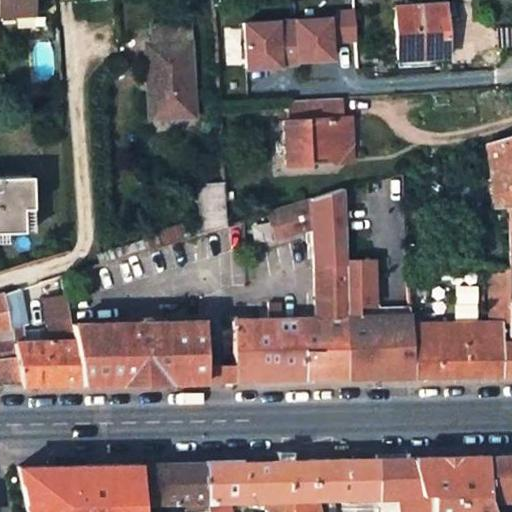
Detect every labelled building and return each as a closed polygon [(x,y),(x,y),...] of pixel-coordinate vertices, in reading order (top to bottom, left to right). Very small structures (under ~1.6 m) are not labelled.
[(0,0),(0,13),(35,11),(34,0),(0,0)] [(213,17),(239,15),(238,2),(212,4),(213,17)] [(442,3),(393,7),(396,59),(423,57),(446,55),(442,3)] [(326,40),(352,39),(350,9),(325,10),(326,40)] [(324,13),(281,15),(284,61),(326,58),(324,13)] [(274,67),(272,16),(232,17),(235,68),(274,67)] [(151,42),(145,43),(148,117),(192,115),(187,25),(150,27),(151,42)] [(423,57),(396,59),(397,67),(424,65),(423,57)] [(339,96),(288,99),(289,117),(282,118),(283,135),(289,134),(290,148),(284,149),(285,164),(307,162),(306,154),(323,153),(329,160),(347,142),(346,115),(340,116),(339,96)] [(511,136),(484,144),(490,207),(508,206),(511,205),(511,136)] [(329,160),(348,159),(347,142),(329,160)] [(0,231),(4,231),(19,231),(19,207),(29,207),(28,175),(0,176),(0,231)] [(223,185),(196,186),(200,232),(225,225),(225,222),(223,185)] [(312,317),(281,318),(280,302),(265,302),(266,318),(242,318),(231,318),(233,361),(234,379),(346,377),(344,316),(341,195),(341,188),(262,213),(249,217),(253,229),(267,224),(272,239),(308,229),(312,317)] [(356,316),(353,194),(341,195),(344,316),(356,316)] [(19,231),(29,230),(29,207),(19,207),(19,231)] [(181,226),(140,238),(141,241),(144,249),(184,237),(181,226)] [(144,249),(141,241),(98,253),(98,263),(144,249)] [(407,263),(393,264),(394,315),(356,316),(344,316),(346,377),(413,376),(410,322),(407,263)] [(485,275),(508,275),(508,266),(484,267),(485,275)] [(486,300),(498,301),(499,316),(508,316),(508,275),(485,275),(486,300)] [(5,313),(18,310),(14,289),(0,293),(5,313)] [(0,293),(0,341),(11,340),(14,357),(0,358),(0,384),(80,382),(68,322),(64,295),(44,299),(50,329),(39,330),(41,340),(24,341),(22,329),(18,310),(5,313),(0,293)] [(499,316),(498,301),(486,300),(487,322),(500,322),(508,323),(508,316),(499,316)] [(199,319),(160,319),(159,311),(149,311),(149,315),(141,315),(137,320),(128,320),(68,322),(80,382),(93,382),(102,374),(136,373),(136,366),(158,366),(159,372),(185,372),(194,379),(206,379),(204,362),(199,319)] [(149,311),(128,311),(128,320),(137,320),(141,315),(149,315),(149,311)] [(487,322),(410,322),(413,376),(511,375),(507,342),(502,342),(500,322),(487,322)] [(41,340),(39,330),(39,328),(22,329),(24,341),(41,340)] [(0,358),(14,357),(11,340),(0,341),(0,358)] [(219,362),(204,362),(206,379),(220,379),(234,379),(233,361),(219,362)] [(117,381),(171,379),(194,379),(185,372),(159,372),(158,366),(136,366),(136,373),(102,374),(93,382),(117,381)] [(511,511),(511,455),(484,456),(485,494),(491,511),(511,511)] [(491,511),(485,494),(484,456),(409,458),(423,511),(491,511)] [(334,511),(335,498),(376,498),(376,508),(399,507),(398,511),(423,511),(409,458),(287,461),(289,504),(291,511),(334,511)] [(229,511),(227,501),(264,500),(266,511),(291,511),(289,504),(287,461),(203,462),(205,505),(206,511),(229,511)] [(185,501),(186,511),(206,511),(205,505),(203,462),(138,464),(140,503),(165,502),(185,501)] [(26,511),(140,511),(140,503),(138,464),(16,467),(26,511)]
